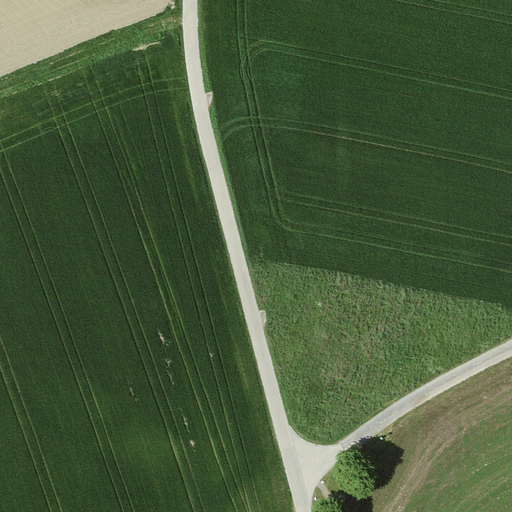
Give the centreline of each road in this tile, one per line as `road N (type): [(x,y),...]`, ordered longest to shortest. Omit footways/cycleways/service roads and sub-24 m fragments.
road 1 (track): [(191,0),(204,131),(304,511)]
road 2 (track): [(511,345),(294,472)]
